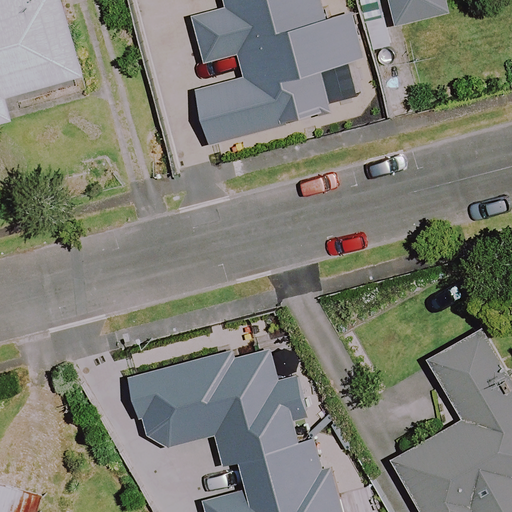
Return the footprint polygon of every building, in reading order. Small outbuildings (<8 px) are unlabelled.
[(0,0),(0,122),(10,120),(4,97),(79,76),(58,0),(0,0)] [(141,0),(147,35),(154,34),(166,112),(229,102),(212,0),(141,0)] [(382,0),(388,27),(451,13),(448,0),(382,0)] [(511,511),(511,382),(482,327),(422,360),(456,424),(388,460),(416,511),(511,511)] [(310,493),(279,435),(174,491),(185,511),(345,511),(330,482),(310,493)] [(8,511),(16,486),(0,480),(0,511),(8,511)]
